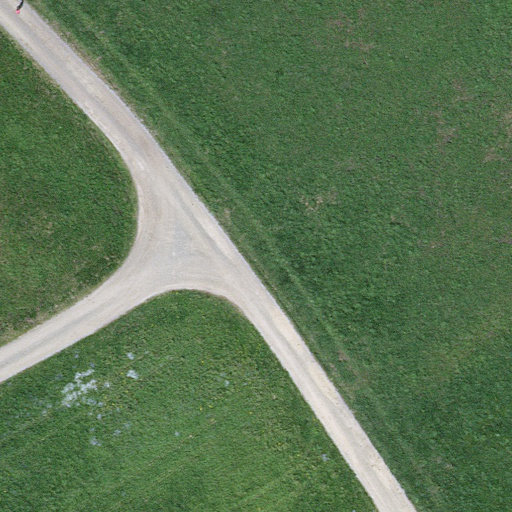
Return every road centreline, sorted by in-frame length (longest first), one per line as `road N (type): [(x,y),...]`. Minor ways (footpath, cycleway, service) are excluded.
road 1 (track): [(0,3),(208,235),(392,511)]
road 2 (track): [(0,360),(208,235)]
